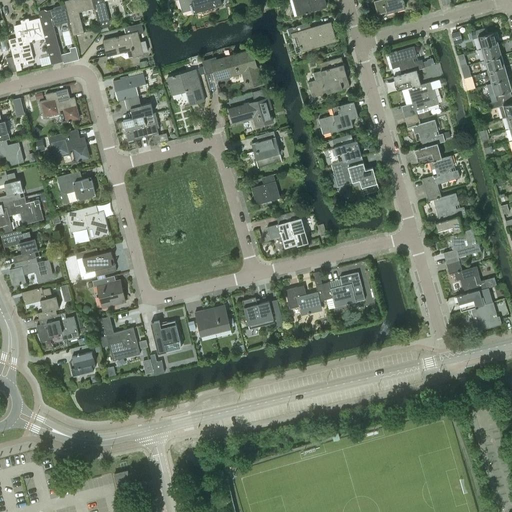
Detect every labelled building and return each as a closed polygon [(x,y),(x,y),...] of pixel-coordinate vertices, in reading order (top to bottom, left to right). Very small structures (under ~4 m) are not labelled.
[(79,12),(94,8),(95,8),(92,0),(67,0),(64,1),(65,4),(69,21),(73,35),(84,32),(79,12)] [(92,0),(95,8),(94,8),(98,22),(109,19),(104,0),(92,0)] [(179,0),(182,11),(191,9),(193,8),(191,3),(194,3),(193,0),(179,0)] [(193,8),(191,9),(193,13),(222,4),(220,0),(193,0),(194,3),(191,3),(193,8)] [(289,0),(294,16),(306,13),(306,14),(307,13),(307,12),(326,7),(325,3),(326,3),(325,0),(324,0),(289,0)] [(374,0),(378,14),(386,11),(386,13),(404,8),(405,8),(402,0),(374,0)] [(54,25),(69,21),(65,4),(54,7),(54,9),(47,11),(44,10),(41,11),(39,13),(40,18),(45,38),(48,49),(52,64),(63,61),(54,25)] [(16,37),(9,39),(15,64),(34,59),(30,42),(45,38),(40,18),(29,20),(29,18),(25,19),(25,18),(23,19),(23,20),(21,20),(22,26),(14,28),(16,37)] [(334,39),(329,23),(311,28),(309,22),(287,28),(290,38),(297,36),(300,46),(300,48),(301,48),(302,51),(301,51),(301,52),(318,47),(317,43),(334,39)] [(133,56),(133,57),(144,54),(138,33),(144,32),(141,23),(124,27),(126,34),(103,40),(107,56),(108,56),(107,55),(132,49),(134,56),(133,56)] [(478,37),(481,49),(498,44),(495,32),(486,34),(484,28),(471,32),(473,39),(478,37)] [(451,34),(454,44),(462,42),(459,32),(451,34)] [(484,60),(496,56),(501,55),(498,44),(481,49),(484,60)] [(399,66),(401,74),(402,74),(417,70),(424,68),(422,60),(414,62),(412,55),(416,54),(414,46),(388,53),(392,68),(399,66)] [(73,60),(79,59),(77,50),(71,52),(73,60)] [(256,66),(252,51),(217,61),(216,57),(202,61),(204,68),(205,73),(206,75),(215,72),(217,79),(246,70),(249,80),(245,81),(246,83),(247,87),(261,83),(256,66)] [(505,67),(501,55),(496,56),(484,60),(488,72),(505,67)] [(7,58),(11,72),(17,71),(13,56),(7,58)] [(312,97),(350,87),(341,57),(319,63),(321,70),(313,73),(315,80),(308,82),(312,97)] [(468,65),(461,67),(463,74),(470,72),(468,65)] [(508,78),(505,67),(488,72),(491,83),(508,78)] [(190,105),(205,100),(196,69),(167,78),(172,95),(186,91),(190,105)] [(397,75),(394,76),(398,91),(408,88),(417,86),(417,85),(421,84),(417,70),(402,74),(401,74),(399,74),(397,74),(397,75)] [(128,98),(138,95),(136,86),(146,83),(143,73),(113,81),(118,101),(125,99),(128,98)] [(491,83),(487,84),(492,102),(497,101),(511,96),(510,91),(511,90),(508,78),(491,83)] [(408,88),(412,103),(414,102),(416,108),(416,110),(439,104),(435,89),(433,89),(430,81),(421,84),(417,85),(417,86),(408,88)] [(250,104),(229,110),(233,122),(254,116),(257,126),(272,122),(266,99),(269,98),(266,88),(252,92),(255,102),(250,103),(250,104)] [(79,118),(74,97),(70,98),(68,89),(45,94),(47,99),(39,101),(43,118),(60,114),(62,122),(79,118)] [(141,105),(138,95),(128,98),(125,99),(127,109),(130,108),(133,118),(153,113),(151,103),(141,105)] [(511,99),(511,96),(497,101),(498,107),(499,107),(502,118),(506,117),(511,115),(511,99)] [(13,100),(17,115),(24,113),(20,98),(13,100)] [(318,119),(323,134),(353,126),(351,118),(358,116),(354,101),(331,107),(333,115),(318,119)] [(414,102),(412,103),(401,106),(403,112),(416,108),(414,102)] [(417,113),(416,110),(416,108),(403,112),(404,117),(417,113)] [(417,113),(419,119),(430,116),(428,110),(417,113)] [(123,121),(121,121),(123,126),(125,126),(126,131),(131,129),(132,133),(127,134),(128,142),(133,140),(133,139),(154,134),(154,138),(153,138),(154,144),(167,140),(166,134),(159,136),(158,133),(157,129),(159,128),(158,124),(156,124),(156,122),(155,123),(152,113),(144,116),(143,115),(133,118),(123,120),(123,121)] [(406,122),(419,119),(417,113),(404,117),(406,122)] [(0,140),(6,139),(10,138),(5,120),(1,121),(0,116),(0,140)] [(420,139),(422,147),(437,143),(445,141),(444,138),(443,133),(435,135),(433,128),(437,127),(435,119),(412,126),(415,133),(420,132),(422,139),(420,139)] [(78,129),(48,136),(53,158),(70,154),(72,162),(89,158),(84,137),(80,138),(78,129)] [(263,140),(251,143),(254,151),(254,152),(258,167),(282,160),(280,153),(282,152),(283,150),(280,148),(278,148),(275,137),(274,137),(273,131),(274,131),(264,133),(264,134),(265,134),(267,139),(263,140)] [(334,147),(327,149),(331,164),(339,161),(337,154),(344,152),(346,160),(361,155),(357,140),(350,142),(348,135),(332,139),(334,147)] [(0,155),(5,154),(8,166),(24,162),(19,142),(7,145),(6,139),(0,140),(0,155)] [(418,148),(414,149),(417,157),(421,156),(423,164),(429,162),(438,159),(442,158),(437,143),(422,147),(420,148),(420,147),(418,148)] [(339,161),(331,164),(338,186),(360,180),(364,195),(379,190),(373,168),(365,170),(361,155),(346,160),(339,161)] [(437,181),(437,184),(460,177),(457,169),(452,171),(450,164),(453,163),(451,155),(442,158),(438,159),(429,162),(431,169),(436,167),(438,174),(435,175),(437,181)] [(0,196),(0,202),(21,197),(25,196),(20,179),(16,180),(14,172),(6,174),(5,170),(0,171),(0,184),(4,183),(7,195),(0,196)] [(75,171),(57,176),(64,203),(96,195),(91,177),(82,179),(82,176),(77,178),(75,171)] [(254,205),(280,198),(274,174),(275,174),(275,173),(261,177),(263,184),(251,188),(256,204),(254,204),(254,205)] [(437,181),(435,175),(422,179),(424,185),(437,181)] [(425,190),(438,186),(437,184),(437,181),(424,185),(425,190)] [(427,196),(440,192),(438,186),(425,190),(427,196)] [(458,216),(458,217),(466,214),(464,206),(456,208),(454,202),(458,200),(456,193),(433,199),(440,221),(443,220),(458,216)] [(0,226),(4,225),(6,233),(13,231),(9,215),(20,212),(23,224),(44,218),(39,199),(22,203),(21,197),(0,202),(0,226)] [(75,215),(67,217),(71,232),(93,227),(95,238),(109,234),(104,216),(100,217),(96,205),(74,210),(75,215)] [(284,222),(267,227),(270,239),(282,236),(285,247),(297,244),(297,245),(308,242),(301,217),(298,218),(296,210),(282,214),(284,222)] [(458,232),(456,225),(460,224),(458,217),(458,216),(443,220),(440,221),(435,222),(438,231),(442,229),(444,237),(450,235),(458,232)] [(458,232),(450,235),(454,250),(456,249),(458,255),(458,257),(480,251),(478,243),(472,244),(470,237),(474,236),(472,228),(458,232)] [(14,262),(36,257),(40,256),(35,238),(31,239),(29,231),(22,233),(21,229),(1,234),(4,246),(19,242),(22,254),(13,256),(14,262)] [(82,258),(77,259),(82,280),(96,276),(116,271),(115,265),(116,265),(115,264),(111,250),(98,253),(95,254),(93,249),(93,248),(81,251),(81,252),(82,258)] [(458,255),(456,249),(454,250),(443,253),(445,258),(458,255)] [(446,263),(459,260),(458,257),(458,255),(445,258),(446,263)] [(10,269),(14,285),(26,282),(24,274),(35,271),(38,283),(54,279),(49,259),(37,262),(36,257),(14,262),(16,268),(10,269)] [(448,269),(461,265),(459,260),(446,263),(448,269)] [(476,266),(454,272),(457,280),(462,279),(464,286),(462,286),(464,294),(479,290),(488,287),(497,285),(494,277),(477,282),(475,275),(479,274),(476,266)] [(329,282),(322,283),(326,299),(328,308),(337,306),(347,304),(347,305),(348,305),(349,304),(349,303),(365,299),(358,272),(340,276),(342,285),(331,288),(329,282)] [(109,276),(92,281),(94,287),(97,286),(102,307),(126,301),(120,280),(111,282),(109,276)] [(301,315),(308,313),(308,314),(309,314),(310,314),(310,313),(320,310),(317,301),(326,299),(322,283),(316,285),(317,291),(306,294),(304,285),(285,290),(290,308),(299,306),(301,315)] [(37,313),(39,319),(57,314),(56,309),(59,308),(56,296),(52,297),(50,287),(42,289),(42,287),(22,292),(25,304),(40,300),(43,311),(37,313)] [(464,294),(456,296),(459,304),(463,303),(465,311),(471,309),(479,306),(493,302),(490,294),(488,287),(479,290),(464,294)] [(255,297),(242,300),(248,324),(249,328),(274,322),(269,301),(257,304),(255,297)] [(471,309),(473,316),(478,315),(480,322),(477,322),(479,331),(501,324),(499,316),(493,318),(491,311),(495,310),(493,302),(479,306),(471,309)] [(228,319),(225,305),(204,310),(204,309),(195,312),(200,334),(230,326),(228,319)] [(274,312),(277,322),(282,320),(280,310),(274,312)] [(61,313),(57,314),(39,319),(40,324),(37,325),(41,341),(53,338),(52,334),(61,332),(63,340),(79,336),(74,316),(62,319),(61,313)] [(110,316),(96,319),(99,330),(103,346),(109,345),(113,360),(140,353),(133,327),(114,332),(110,316)] [(159,320),(151,322),(158,353),(174,349),(182,347),(180,340),(175,320),(160,324),(159,320)] [(147,338),(140,340),(142,346),(148,345),(147,338)] [(74,376),(93,371),(91,364),(95,363),(90,343),(70,348),(74,361),(70,362),(74,376)] [(150,355),(155,374),(164,372),(161,360),(156,362),(155,354),(150,355)] [(132,489),(127,470),(114,474),(119,492),(132,489)]
